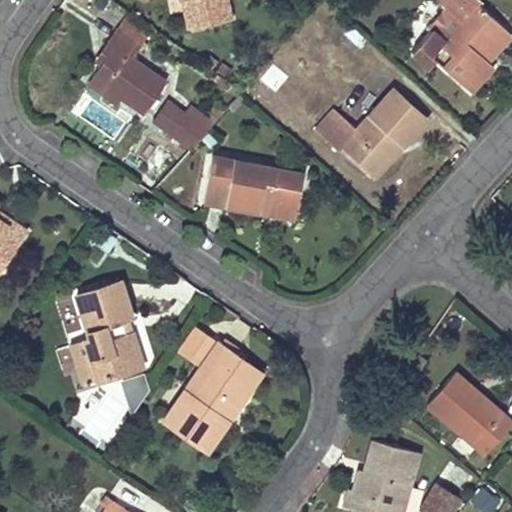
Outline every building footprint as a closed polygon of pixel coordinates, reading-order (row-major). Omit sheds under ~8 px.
[(181,0),(187,28),(228,20),(223,0),(181,0)] [(433,58),(468,90),(490,66),(484,60),(479,56),(503,29),(475,3),(478,0),(457,0),(448,11),(459,22),(442,41),(429,30),(411,50),(427,65),(433,58)] [(457,0),(438,0),(437,2),(448,11),(457,0)] [(127,12),(116,28),(139,45),(151,29),(127,12)] [(118,98),(141,114),(165,78),(133,55),(140,45),(139,45),(116,28),(114,28),(105,41),(111,45),(98,64),(89,78),(118,98)] [(503,29),(479,56),(484,60),(508,33),(503,29)] [(111,45),(105,41),(93,59),(98,64),(111,45)] [(118,98),(89,78),(84,85),(113,105),(118,98)] [(395,150),(424,118),(392,90),(357,129),(334,109),(316,130),(337,151),(341,147),(365,170),(388,145),(395,150)] [(184,114),(166,100),(151,122),(188,151),(206,131),(184,114)] [(212,125),(188,108),(184,114),(206,131),(212,125)] [(388,145),(365,170),(371,176),(395,150),(388,145)] [(302,173),(211,154),(201,200),(258,211),(260,202),(295,210),(302,173)] [(295,210),(260,202),(258,211),(293,219),(295,210)] [(0,266),(27,228),(0,208),(0,266)] [(131,332),(116,283),(76,295),(88,339),(84,340),(95,380),(134,367),(124,333),(131,332)] [(237,354),(217,340),(216,342),(192,325),(175,350),(198,366),(159,420),(195,446),(218,414),(225,420),(249,385),(226,369),(237,354)] [(124,333),(134,367),(141,365),(131,332),(124,333)] [(95,380),(84,340),(70,343),(82,383),(95,380)] [(425,356),(415,349),(407,361),(417,368),(425,356)] [(260,370),(237,354),(226,369),(249,385),(260,370)] [(449,367),(420,400),(477,452),(506,418),(476,392),(473,395),(466,390),(470,386),(449,367)] [(42,391),(12,370),(3,384),(33,405),(42,391)] [(476,392),(470,386),(466,390),(473,395),(476,392)] [(218,414),(195,446),(203,452),(225,420),(218,414)] [(405,483),(414,452),(370,439),(361,470),(356,468),(349,488),(344,486),(339,503),(368,511),(389,511),(399,482),(405,483)] [(447,511),(457,496),(432,480),(415,507),(422,511),(447,511)] [(399,482),(389,511),(396,511),(405,483),(399,482)] [(480,484),(469,500),(487,511),(491,511),(502,498),(480,484)] [(128,511),(111,500),(102,511),(128,511)] [(86,501),(77,511),(92,511),(95,508),(86,501)]
